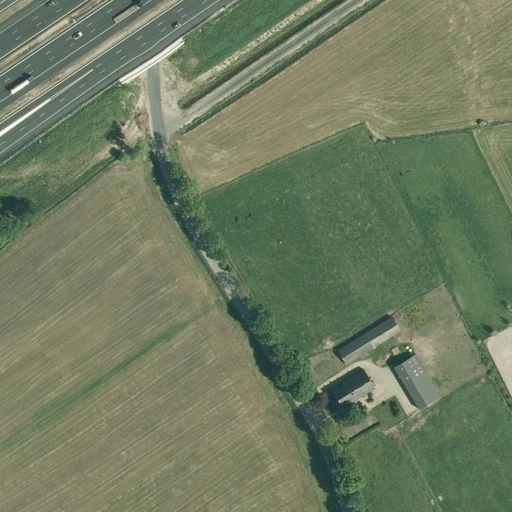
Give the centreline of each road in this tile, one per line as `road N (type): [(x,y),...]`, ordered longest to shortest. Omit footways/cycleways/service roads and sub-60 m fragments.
road 1 (unclassified): [(347,511),(312,419),(180,206),(159,136),(146,0)]
road 2 (motorway): [(0,89),(132,0)]
road 3 (motorway): [(92,69),(195,0)]
